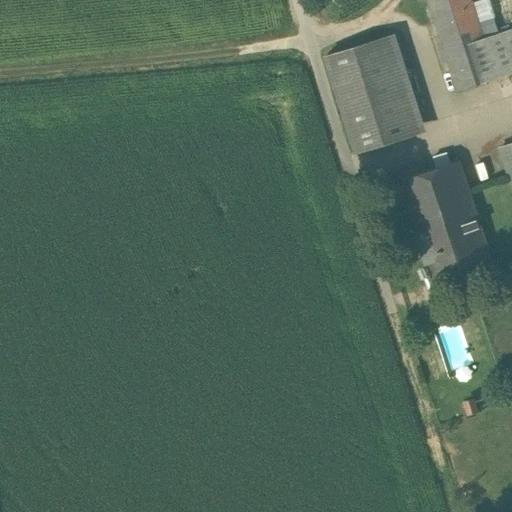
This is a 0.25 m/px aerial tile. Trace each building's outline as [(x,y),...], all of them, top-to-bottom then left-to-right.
[(469,0),(428,0),(458,91),(495,79),(482,38),(469,0)] [(511,33),(511,29),(482,38),(495,79),(511,73),(511,33)] [(382,38),(325,56),(355,151),(412,133),(382,38)] [(511,142),(499,147),(509,177),(511,185),(511,142)] [(446,153),(433,156),(436,168),(449,163),(446,153)] [(436,168),(398,180),(415,232),(475,213),(468,190),(458,161),(449,163),(436,168)] [(415,232),(415,233),(429,277),(490,257),(490,256),(489,256),(475,213),(415,232)]
